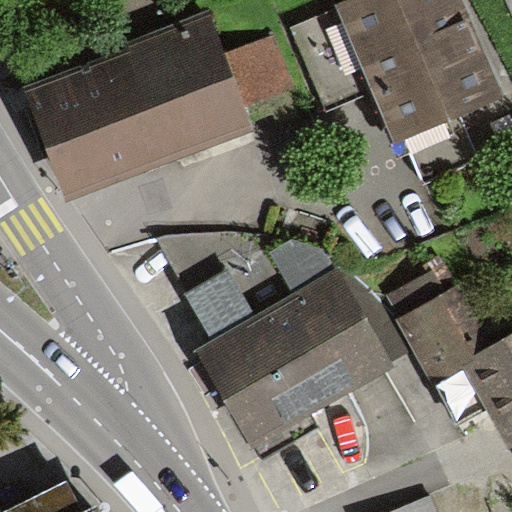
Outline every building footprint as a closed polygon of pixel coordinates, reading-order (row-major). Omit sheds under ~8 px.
[(459,0),(357,0),(287,31),(324,114),(375,91),(397,140),(501,94),(459,0)] [(198,21),(17,87),(57,195),(238,129),(198,21)] [(238,105),(285,90),(267,37),(220,52),(238,105)] [(391,367),(319,248),(290,235),(160,240),(216,341),(197,350),(262,456),(320,423),(313,412),(391,367)] [(457,286),(400,315),(437,384),(468,369),(507,446),(511,442),(511,333),(487,346),(457,286)] [(81,511),(67,482),(4,511),(99,511),(97,508),(89,511),(81,511)] [(439,511),(432,495),(391,511),(439,511)]
